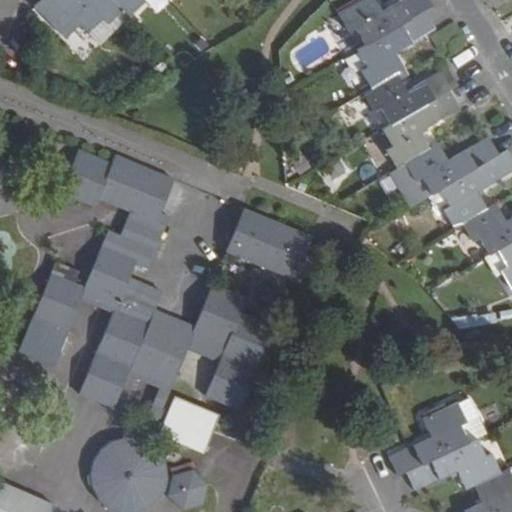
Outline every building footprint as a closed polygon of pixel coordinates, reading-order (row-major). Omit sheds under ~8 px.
[(39,0),(33,6),(52,25),(65,38),(79,25),(88,33),(102,18),(107,23),(121,9),(112,0),(39,0)] [(112,0),(121,9),(128,16),(142,2),(140,0),(112,0)] [(362,45),(421,10),(429,5),(426,0),(399,0),(379,12),(371,0),(358,0),(335,14),(346,32),(352,29),(362,45)] [(369,88),(395,73),(401,69),(391,52),(409,42),(432,28),(421,10),(362,45),(354,50),(365,68),(359,72),(369,88)] [(78,28),(67,42),(84,55),(95,41),(78,28)] [(379,107),(389,125),(447,90),(454,85),(445,68),(429,77),(404,91),(395,73),(369,88),(363,92),(374,110),(379,107)] [(386,150),(396,167),(405,162),(428,149),(417,131),(442,116),(458,107),(447,90),(389,125),(382,129),(391,146),(386,150)] [(421,177),(430,194),(439,189),(496,155),(486,138),(461,152),(446,161),(436,144),(428,149),(405,162),(415,179),(421,177)] [(129,274),(137,255),(149,260),(169,210),(156,205),(169,173),(115,152),(112,159),(77,145),(60,185),(96,200),(100,192),(130,204),(120,229),(110,225),(85,285),(51,271),(36,307),(72,323),(84,295),(116,308),(91,369),(84,386),(119,401),(132,370),(160,381),(139,433),(135,432),(130,432),(126,433),(122,435),(114,437),(109,441),(105,445),(101,449),(97,456),(95,462),(94,469),(93,477),(95,483),(97,491),(100,495),(102,498),(104,502),(107,503),(109,506),(115,509),(119,511),(121,511),(146,511),(150,511),(157,507),(161,503),(165,498),(168,493),(171,488),(172,482),(175,483),(174,488),(187,499),(206,494),(211,475),(196,461),(179,465),(178,471),(175,470),(174,463),(172,459),(171,454),(175,451),(176,453),(180,453),(185,450),(188,448),(189,445),(189,442),(187,438),(189,434),(209,442),(223,406),(181,388),(175,402),(167,399),(192,339),(224,352),(210,385),(241,397),(257,358),(260,359),(276,319),(243,306),(250,291),(214,276),(196,319),(177,311),(157,302),(163,289),(129,274)] [(443,209),(453,227),(461,222),(485,208),(475,191),(500,176),(511,168),(511,163),(504,150),(496,155),(439,189),(450,205),(443,209)] [(24,172),(0,152),(0,209),(20,201),(24,172)] [(295,268),(311,230),(245,204),(244,203),(228,241),(295,268)] [(476,237),(487,255),(494,250),(511,239),(511,216),(504,221),(492,203),(485,208),(461,222),(471,240),(476,237)] [(511,239),(494,250),(505,268),(499,271),(510,288),(511,286),(511,239)] [(487,255),(479,259),(490,277),(499,271),(505,268),(494,250),(487,255)] [(31,319),(15,357),(51,373),(67,334),(31,319)] [(430,438),(411,447),(388,458),(396,477),(405,473),(467,443),(458,425),(465,422),(456,404),(421,420),(430,438)] [(465,422),(458,425),(467,443),(475,440),(485,435),(476,416),(465,422)] [(467,443),(405,473),(414,492),(438,481),(455,472),(464,490),(472,486),(500,473),(491,455),(484,459),(475,440),(467,443)] [(481,505),(464,511),(511,511),(511,495),(510,491),(511,490),(511,478),(508,469),(500,473),(472,486),(481,505)] [(52,511),(58,499),(3,474),(0,481),(0,511),(52,511)]
